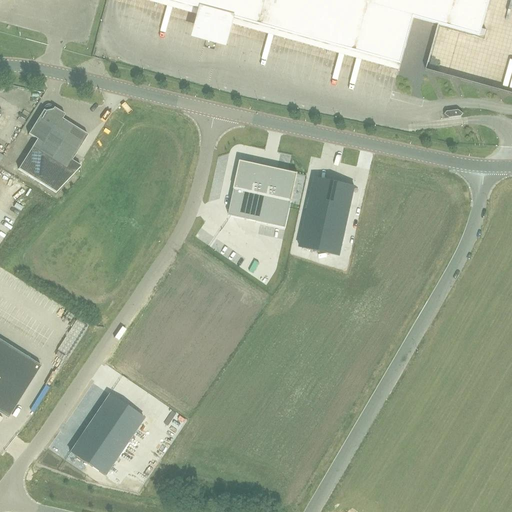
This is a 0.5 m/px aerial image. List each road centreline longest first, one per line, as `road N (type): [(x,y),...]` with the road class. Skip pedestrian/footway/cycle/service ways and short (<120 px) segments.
road 1 (unclassified): [(214,110),(200,187),(177,239),(0,492)]
road 2 (unclassified): [(486,166),(454,266),(311,511)]
road 3 (tertiary): [(486,166),(214,110)]
road 4 (tertiary): [(214,110),(0,66)]
